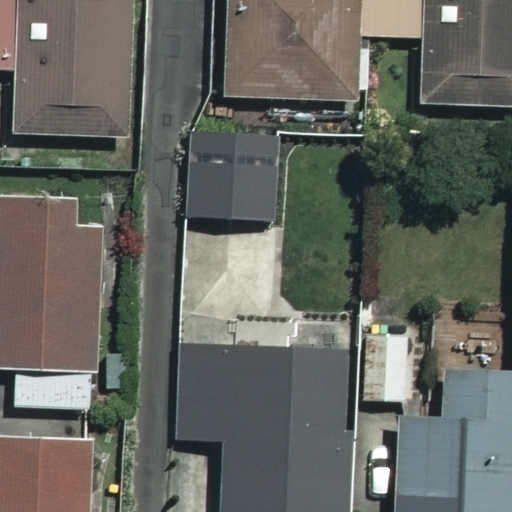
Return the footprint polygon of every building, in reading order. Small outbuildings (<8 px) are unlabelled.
[(0,0),(0,71),(7,72),(5,137),(117,140),(120,0),(0,0)] [(347,37),(348,0),(215,0),(211,98),(345,103),(347,37)] [(511,0),(348,0),(347,37),(414,40),(411,106),(511,110),(511,0)] [(268,137),(184,133),(181,220),(265,223),(268,137)] [(88,209),(0,206),(0,370),(8,370),(7,407),(82,409),(88,209)] [(416,341),(360,339),(357,402),(413,404),(416,341)] [(335,511),(336,352),(173,351),(173,441),(211,442),(210,511),(335,511)] [(385,502),(384,511),(507,511),(511,424),(511,380),(434,376),(431,425),(389,423),(385,502)] [(385,502),(389,423),(347,421),(343,499),(385,502)] [(76,511),(78,441),(0,439),(0,511),(76,511)]
